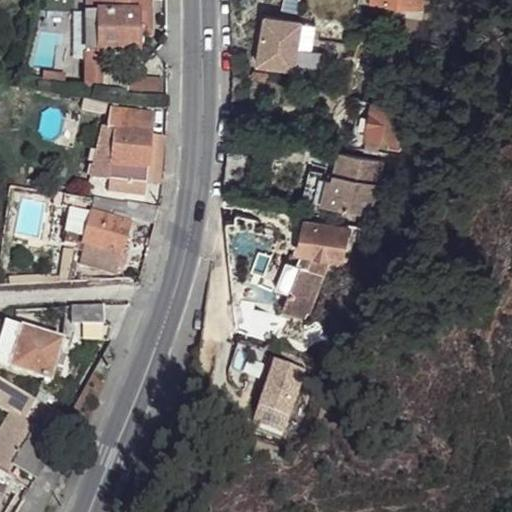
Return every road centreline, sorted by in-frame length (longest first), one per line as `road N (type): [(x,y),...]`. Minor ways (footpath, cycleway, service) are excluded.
road 1 (secondary): [(198,0),(197,112),(183,229),(164,293)]
road 2 (secondary): [(164,293),(86,511)]
road 3 (residential): [(164,293),(0,301)]
